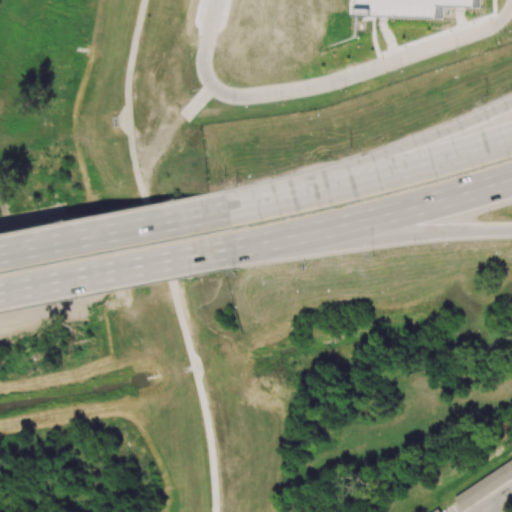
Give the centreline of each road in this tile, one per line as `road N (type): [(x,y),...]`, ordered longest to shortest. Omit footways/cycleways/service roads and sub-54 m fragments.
road 1 (residential): [(511,1),(508,16),(488,29),(340,81),(242,97),(224,95),(205,72),(217,0)]
road 2 (motorway): [(268,240),(511,179)]
road 3 (motorway): [(511,116),(276,199)]
road 4 (motorway): [(268,240),(511,224)]
road 5 (motorway): [(511,137),(276,199)]
road 6 (motorway): [(0,293),(237,246)]
road 7 (motorway): [(229,209),(0,255)]
